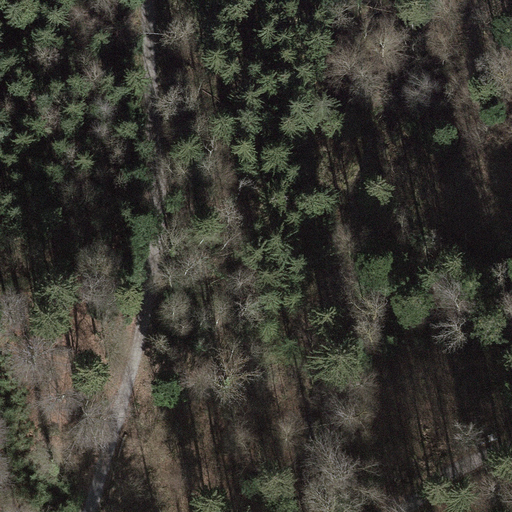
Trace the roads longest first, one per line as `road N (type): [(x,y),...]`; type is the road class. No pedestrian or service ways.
road 1 (track): [(148,0),(159,225),(146,367),(93,511)]
road 2 (track): [(511,443),(435,480),(410,511)]
